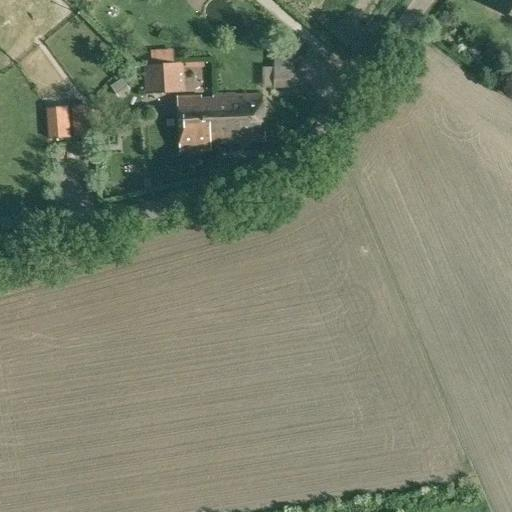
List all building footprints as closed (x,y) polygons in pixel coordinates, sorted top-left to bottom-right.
[(511,16),(511,0),(491,0),(489,4),(511,16)] [(145,94),(185,91),(181,63),(143,64),(145,94)] [(273,65),(273,74),(274,88),(294,88),(294,74),(294,65),(273,65)] [(265,142),(262,93),(213,95),(213,99),(201,100),(201,97),(177,98),(180,152),(211,150),(211,145),(265,142)] [(94,135),(91,105),(71,106),(73,136),(94,135)]
